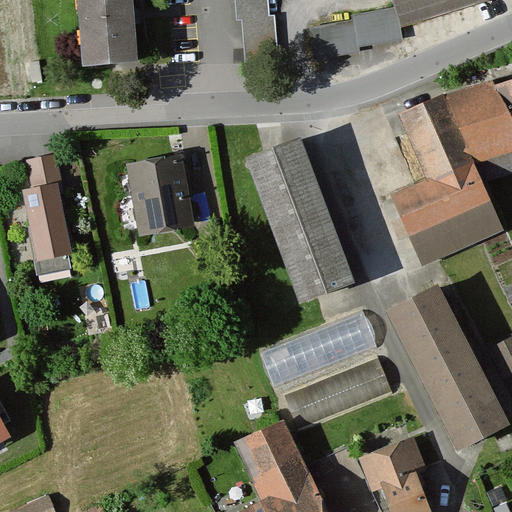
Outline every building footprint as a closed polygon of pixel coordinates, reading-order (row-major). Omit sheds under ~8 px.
[(81,0),(85,64),(136,61),(132,0),(81,0)] [(270,0),(236,0),(238,21),(243,21),(271,19),(270,0)] [(458,0),(400,0),(405,17),(458,0)] [(350,11),(351,18),(356,43),(398,36),(392,3),(350,11)] [(351,18),(309,26),(315,57),(358,49),(356,43),(351,18)] [(276,19),(271,19),(243,21),(246,67),(279,65),(276,19)] [(511,118),(498,81),(453,97),(477,164),(511,151),(511,118)] [(453,97),(404,115),(432,178),(399,192),(430,264),(508,230),(477,164),(453,97)] [(352,292),(302,151),(249,170),(299,310),(352,292)] [(51,158),(24,164),(29,186),(20,188),(34,256),(70,249),(51,158)] [(182,160),(129,169),(140,238),(193,229),(182,160)] [(511,417),(445,280),(390,306),(460,448),(511,423),(511,417)] [(370,315),(266,354),(279,389),(383,349),(370,315)] [(511,332),(489,344),(505,376),(511,372),(511,332)] [(383,359),(288,396),(302,431),(397,394),(383,359)] [(333,511),(288,419),(238,443),(267,502),(246,511),(333,511)] [(0,448),(9,443),(0,426),(0,448)] [(419,437),(363,458),(376,494),(389,489),(397,511),(438,511),(424,474),(432,471),(419,437)] [(52,511),(46,497),(9,511),(52,511)]
